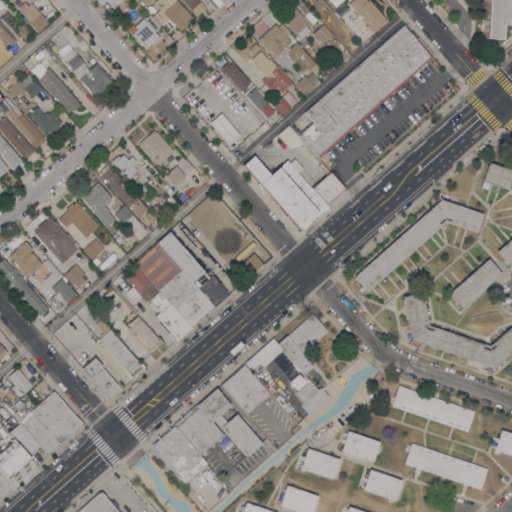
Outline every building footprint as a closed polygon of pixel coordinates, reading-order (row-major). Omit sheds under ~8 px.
[(121,0),(112,8),(105,0),(121,0)] [(175,0),(190,16),(185,20),(188,23),(179,31),(177,28),(176,29),(153,3),(156,0),(175,0)] [(197,0),(199,2),(190,10),(180,0),(197,0)] [(357,14),(356,15),(354,13),(355,12),(348,3),(351,0),(367,0),(386,20),(372,32),(357,14)] [(511,0),(511,24),(503,24),(502,34),(498,33),(498,39),(481,38),(483,0),(511,0)] [(20,13),(21,12),(17,7),(24,2),(27,6),(31,4),(47,23),(36,32),(20,13)] [(151,6),(155,10),(151,14),(147,9),(151,6)] [(309,30),(299,39),(280,19),(285,14),(284,13),(287,9),(289,11),(293,7),(302,17),(303,16),(309,21),(304,25),(309,30)] [(159,27),(153,32),(159,38),(153,43),(152,42),(145,48),(141,45),(140,45),(139,44),(138,44),(136,42),(137,42),(126,29),(132,24),(133,26),(148,14),(159,27)] [(6,43),(0,36),(0,16),(1,16),(17,33),(10,39),(18,47),(14,50),(7,43),(6,43)] [(272,58),(256,40),(274,24),(277,27),(280,24),(288,33),(285,36),(290,42),(272,58)] [(312,33),(321,24),(331,35),(321,44),(312,33)] [(317,158),(297,135),(312,122),(308,117),(304,120),(300,116),(402,25),(409,33),(410,32),(432,57),(317,158)] [(67,28),(72,34),(67,39),(62,33),(67,28)] [(315,64),(308,70),(316,79),(311,84),(314,87),(304,96),(294,84),(303,76),(298,70),(299,68),(297,67),(296,67),(292,63),(293,62),(287,55),(289,54),(287,53),(289,51),(288,49),(296,42),(315,64)] [(52,43),(56,47),(52,51),(48,46),(52,43)] [(109,80),(103,85),(104,87),(103,88),(103,89),(94,97),(78,78),(77,78),(71,71),(72,70),(56,52),(66,43),(70,48),(71,48),(85,64),(83,65),(85,67),(86,67),(88,69),(95,63),(109,80)] [(44,46),(52,55),(46,60),(43,56),(38,60),(38,59),(35,62),(32,59),(35,56),(34,55),(44,46)] [(251,46),(255,51),(250,56),(245,52),(251,46)] [(267,59),(274,67),(276,66),(291,83),(281,92),(280,92),(278,91),(279,90),(275,86),(270,91),(261,80),(264,77),(256,68),(257,67),(250,58),(259,51),(266,59),(267,59)] [(244,77),(237,84),(235,81),(232,83),(222,71),(222,70),(220,68),(227,61),(229,64),(231,62),(244,77)] [(37,79),(38,79),(30,69),(38,62),(46,70),(48,68),(76,99),(75,100),(79,104),(72,111),(70,109),(67,112),(37,79)] [(40,89),(30,98),(23,89),(13,98),(6,89),(17,79),(19,81),(27,74),(40,89)] [(287,91),(296,101),(281,115),(272,105),(287,91)] [(256,105),(262,100),(264,103),(265,102),(266,103),(271,108),(270,109),(273,112),(266,118),(256,105)] [(44,140),(35,148),(3,112),(12,104),(44,140)] [(27,114),(36,106),(43,114),(45,112),(47,114),(50,111),(59,122),(56,125),(58,128),(52,133),(50,131),(45,135),(27,114)] [(238,135),(227,145),(208,122),(219,113),(238,135)] [(33,151),(24,159),(0,131),(0,119),(3,117),(33,151)] [(172,151),(168,154),(174,161),(168,166),(167,164),(161,170),(148,154),(147,155),(144,151),(145,150),(138,143),(146,136),(153,130),(155,132),(172,151)] [(0,136),(21,161),(12,169),(0,155),(0,136)] [(127,160),(131,156),(135,161),(132,164),(133,165),(132,166),(141,176),(140,177),(144,181),(134,189),(126,179),(125,179),(111,163),(112,163),(110,161),(117,155),(119,157),(122,154),(127,160)] [(327,207),(302,229),(300,226),(297,229),(267,194),(266,195),(256,185),(258,183),(242,165),(252,156),(269,175),(286,160),(310,188),(328,172),(342,188),(324,204),(327,207)] [(511,262),(508,266),(495,251),(511,236),(511,192),(481,181),(487,162),(511,170),(511,262)] [(100,176),(100,175),(97,172),(98,171),(95,169),(97,167),(99,170),(106,164),(109,167),(146,209),(136,218),(100,176)] [(173,186),(163,176),(175,165),(184,176),(173,186)] [(92,213),(93,212),(80,197),(96,182),(111,198),(107,202),(106,201),(102,205),(108,211),(107,212),(114,219),(105,227),(92,213)] [(439,199),(481,214),(475,233),(444,222),(365,291),(352,277),(439,199)] [(66,211),(67,210),(65,208),(71,203),(72,204),(75,201),(97,226),(87,235),(66,211)] [(150,209),(157,203),(165,213),(159,219),(150,209)] [(200,220),(192,211),(201,203),(209,212),(200,220)] [(122,206),(138,224),(131,231),(114,213),(122,206)] [(146,209),(147,208),(156,218),(155,219),(146,209)] [(84,238),(70,222),(64,228),(57,219),(66,211),(87,235),(84,238)] [(236,230),(222,243),(205,225),(219,212),(236,230)] [(73,240),(71,242),(77,249),(61,264),(33,232),(39,227),(38,225),(36,227),(35,226),(42,219),(44,221),(42,222),(43,223),(49,217),(68,238),(70,237),(73,240)] [(156,242),(168,232),(203,272),(191,282),(180,270),(156,242)] [(114,239),(119,236),(122,241),(118,244),(114,239)] [(94,239),(103,248),(90,259),(82,250),(94,239)] [(8,256),(24,241),(31,249),(28,252),(30,254),(31,253),(41,264),(34,270),(35,271),(29,275),(27,273),(24,275),(8,256)] [(249,275),(239,265),(252,253),(261,264),(249,275)] [(91,261),(95,257),(99,262),(95,266),(91,261)] [(487,258),(500,273),(459,309),(446,294),(487,258)] [(0,272),(0,261),(3,259),(11,268),(12,267),(17,272),(16,273),(19,276),(23,280),(22,281),(47,309),(39,316),(0,272)] [(55,270),(52,273),(49,270),(48,270),(42,263),(46,259),(55,270)] [(74,264),(80,271),(83,274),(80,277),(84,281),(76,288),(72,284),(71,285),(62,275),(74,264)] [(147,300),(144,302),(140,297),(133,303),(124,293),(131,287),(124,279),(136,268),(157,292),(189,329),(176,340),(154,316),(158,313),(156,310),(155,311),(148,304),(149,303),(147,300)] [(158,291),(157,290),(180,270),(191,282),(212,307),(189,327),(190,328),(189,329),(157,292),(158,291)] [(59,311),(58,310),(57,311),(48,300),(56,293),(55,292),(54,293),(52,291),(53,290),(51,287),(61,278),(67,285),(68,284),(70,287),(69,287),(75,294),(73,296),(75,298),(68,304),(66,302),(63,305),(64,306),(59,311)] [(401,297),(420,293),(427,325),(487,346),(511,324),(511,350),(492,369),(410,340),(401,297)] [(271,339),(276,344),(285,336),(285,337),(311,314),(327,331),(301,354),(311,366),(302,374),(281,350),(262,367),(259,363),(252,368),(246,361),(271,339)] [(158,341),(148,350),(126,324),(136,316),(158,341)] [(132,379),(97,339),(103,334),(94,324),(100,319),(143,369),(143,370),(132,379)] [(0,345),(6,352),(5,353),(8,357),(5,360),(2,356),(0,358),(0,345)] [(119,390),(109,399),(81,368),(91,358),(119,390)] [(243,365),(256,380),(260,378),(264,383),(261,386),(268,394),(245,414),(220,385),(243,365)] [(32,386),(18,398),(13,392),(14,392),(11,388),(13,385),(6,377),(16,368),(32,386)] [(309,415),(300,404),(302,402),(295,392),(296,391),(289,382),(298,374),(301,378),(303,376),(308,381),(308,380),(316,389),(319,387),(328,398),(309,415)] [(473,411),(466,432),(390,406),(397,385),(473,411)] [(215,389),(229,405),(218,415),(225,422),(235,414),(260,443),(245,457),(220,428),(212,420),(210,422),(222,435),(221,436),(195,407),(215,389)] [(52,391),(80,424),(57,445),(28,412),(52,391)] [(19,423),(12,414),(16,410),(17,411),(19,409),(17,407),(21,404),(21,403),(28,412),(57,445),(46,454),(39,446),(38,447),(18,424),(19,423)] [(195,407),(221,436),(218,438),(220,440),(218,441),(217,439),(212,444),(213,445),(212,447),(210,445),(203,451),(205,453),(203,455),(201,453),(199,455),(206,464),(205,465),(172,427),(195,407)] [(301,419),(296,424),(288,415),(294,411),(301,419)] [(38,447),(35,449),(37,450),(29,457),(28,455),(27,456),(7,433),(18,424),(38,447)] [(205,465),(183,484),(152,448),(152,445),(172,427),(205,465)] [(511,456),(492,450),(494,444),(492,443),(495,433),(498,434),(499,430),(511,434),(511,456)] [(339,451),(341,448),(338,447),(342,435),(345,435),(346,431),(378,442),(376,446),(378,447),(374,459),(372,458),(371,462),(339,451)] [(485,469),(479,489),(403,464),(410,443),(485,469)] [(337,459),(336,463),(338,464),(334,476),(332,475),(330,479),(299,469),(300,465),(298,464),(302,452),(304,453),(305,448),(337,459)] [(361,490),(362,486),(361,485),(365,473),(366,474),(368,470),(399,481),(397,487),(400,487),(396,497),(394,496),(393,501),(361,490)] [(0,474),(10,486),(0,495),(0,474)] [(297,511),(278,506),(280,500),(277,500),(281,489),(283,489),(285,485),(317,496),(315,500),(317,501),(313,511),(297,511)] [(76,511),(98,493),(99,493),(101,493),(102,494),(117,511),(76,511)] [(239,511),(241,506),(242,507),(244,502),(273,511),(239,511)]
